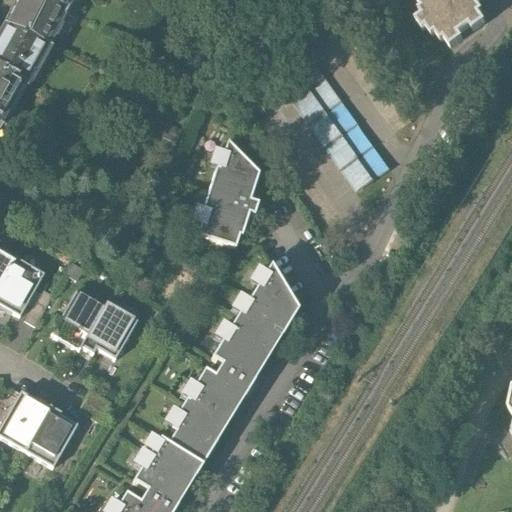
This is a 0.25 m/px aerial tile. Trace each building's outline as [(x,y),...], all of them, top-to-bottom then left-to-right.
[(15,0),(1,33),(42,59),(67,0),(15,0)] [(419,0),(420,1),(417,3),(423,11),(419,14),(423,19),(416,24),(422,32),(426,29),(431,37),(435,34),(440,42),(443,39),(450,49),(460,42),(455,36),(469,26),(473,32),(482,25),(475,16),(479,14),(473,6),(477,3),(474,0),(419,0)] [(1,33),(0,34),(0,78),(21,92),(42,59),(1,33)] [(0,78),(0,123),(21,92),(0,78)] [(319,81),(291,100),(352,191),(385,169),(343,106),(338,110),(319,81)] [(224,140),(192,237),(230,247),(241,213),(249,215),(253,208),(255,202),(246,197),(255,173),(224,140)] [(0,295),(15,267),(0,259),(0,295)] [(71,265),(64,278),(75,285),(83,272),(71,265)] [(162,444),(198,465),(246,386),(292,311),(263,265),(207,358),(216,363),(207,378),(198,372),(174,411),(180,415),(162,444)] [(42,282),(15,267),(0,295),(0,318),(18,328),(42,282)] [(41,292),(24,323),(34,329),(51,298),(41,292)] [(102,317),(73,301),(53,339),(82,354),(102,317)] [(131,332),(102,317),(82,354),(112,370),(131,332)] [(98,424),(110,404),(90,392),(78,412),(98,424)] [(0,432),(0,451),(21,463),(47,417),(18,400),(0,432)] [(21,463),(50,480),(77,433),(47,417),(21,463)] [(198,465),(162,444),(154,439),(128,482),(141,490),(133,504),(119,495),(109,511),(169,511),(171,509),(198,465)]
